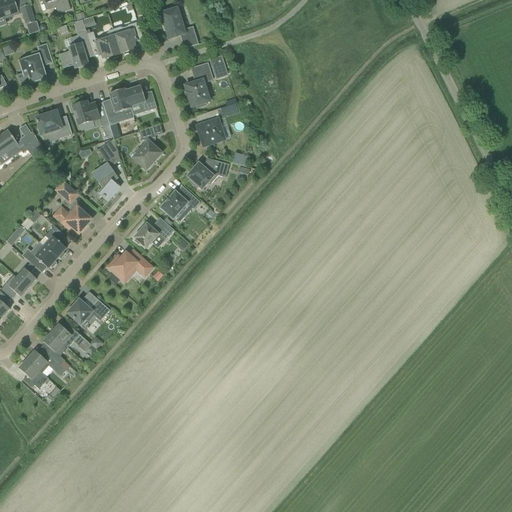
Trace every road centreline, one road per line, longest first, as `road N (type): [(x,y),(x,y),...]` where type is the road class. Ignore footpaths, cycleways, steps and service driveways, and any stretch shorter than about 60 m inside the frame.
road 1 (residential): [(0,354),(183,150),(155,67),(0,110)]
road 2 (unclassified): [(511,208),(405,0)]
